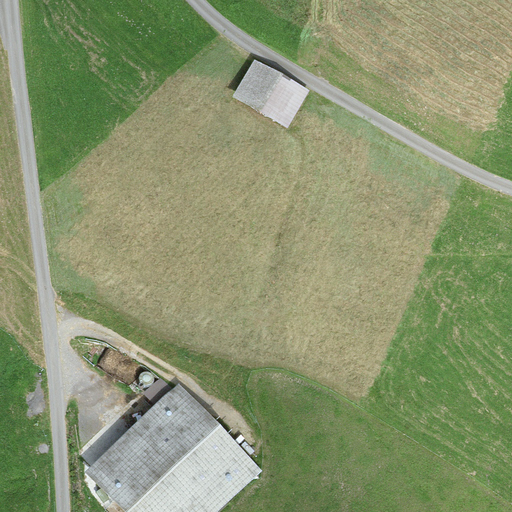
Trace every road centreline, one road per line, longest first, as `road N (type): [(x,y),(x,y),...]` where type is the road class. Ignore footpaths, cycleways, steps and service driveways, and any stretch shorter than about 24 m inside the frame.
road 1 (track): [(62,511),(11,0)]
road 2 (track): [(196,0),(290,71),(455,167),(511,189)]
road 3 (track): [(213,412),(169,372),(87,328),(48,321)]
